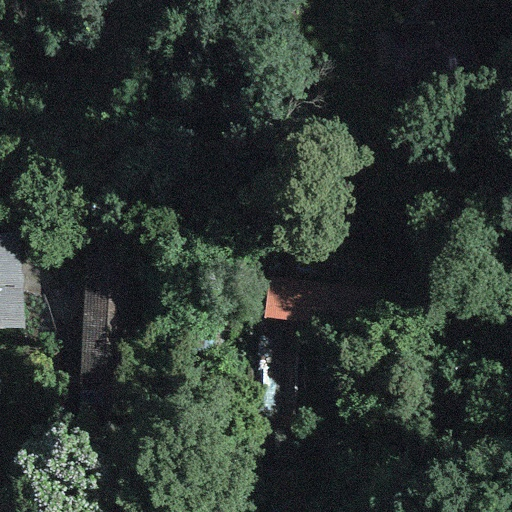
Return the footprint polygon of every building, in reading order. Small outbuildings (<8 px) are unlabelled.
[(477,71),(466,20),(418,31),(426,71),(429,81),(477,71)] [(429,81),(426,71),(384,80),(391,114),(434,105),(429,81)] [(18,238),(0,239),(0,333),(23,332),(18,238)] [(135,247),(86,244),(79,393),(128,395),(135,247)] [(380,292),(269,279),(263,322),(375,335),(380,292)] [(261,362),(245,362),(245,392),(261,392),(261,362)]
